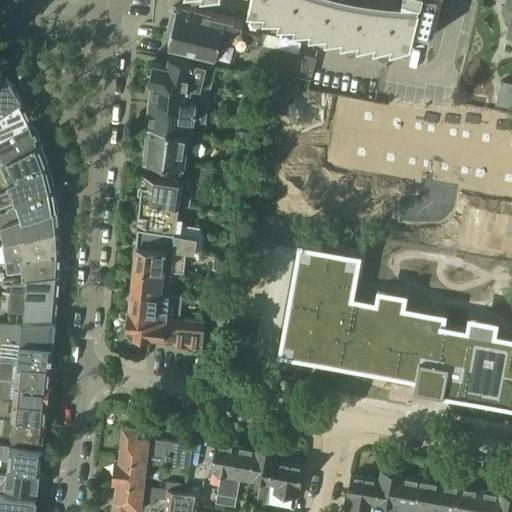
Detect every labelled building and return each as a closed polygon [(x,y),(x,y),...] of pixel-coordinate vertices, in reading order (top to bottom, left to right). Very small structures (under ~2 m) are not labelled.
[(250,0),(250,2),(251,2),(249,6),(249,8),(265,9),(264,14),(263,14),(263,15),(281,15),(279,20),(279,21),(296,21),(295,26),(294,26),(294,27),(312,26),(310,31),(310,32),(327,30),(326,35),(326,36),(344,34),(342,38),(342,39),(342,40),(360,37),(358,41),(358,43),(376,39),(375,43),(374,44),(374,45),(392,41),(391,45),(391,47),(413,40),(413,39),(431,34),(431,35),(433,35),(441,0),(250,0)] [(168,25),(173,26),(168,43),(234,59),(237,47),(251,50),(252,44),(258,45),(262,29),(238,23),(240,16),(226,13),(225,15),(178,4),(177,7),(173,5),(168,25)] [(305,54),(301,69),(313,72),(316,57),(305,54)] [(149,83),(152,83),(190,87),(209,89),(212,89),(217,66),(206,65),(170,56),(168,65),(154,61),(149,83)] [(0,115),(23,99),(8,75),(0,75),(0,115)] [(511,107),(511,104),(511,82),(501,80),(496,103),(511,107)] [(152,83),(150,103),(207,111),(208,100),(209,89),(190,87),(152,83)] [(0,139),(32,120),(23,99),(0,115),(0,139)] [(341,102),(328,172),(422,188),(418,208),(396,208),(396,232),(449,232),(456,194),(511,204),(511,122),(469,115),(468,125),(341,102)] [(150,103),(148,125),(186,131),(187,119),(193,120),(193,121),(206,123),(207,111),(150,103)] [(41,141),(32,120),(0,139),(0,162),(3,162),(41,141)] [(190,131),(186,131),(148,125),(148,129),(147,129),(143,132),(142,142),(145,146),(147,146),(145,161),(185,167),(190,131)] [(249,140),(250,132),(236,130),(235,138),(249,140)] [(49,162),(41,141),(3,162),(0,162),(0,185),(10,180),(49,162)] [(0,206),(19,200),(55,184),(54,181),(49,162),(10,180),(13,189),(0,193),(0,206)] [(230,182),(232,169),(215,166),(213,179),(230,182)] [(141,195),(141,199),(180,205),(183,193),(187,194),(188,187),(204,189),(206,178),(188,175),(188,181),(144,173),(143,183),(139,185),(138,192),(141,195)] [(0,225),(1,226),(59,207),(55,184),(19,200),(20,205),(3,211),(0,212),(0,225)] [(179,215),(180,205),(141,199),(137,201),(136,209),(140,211),(138,222),(182,229),(183,216),(179,215)] [(22,238),(61,229),(59,207),(1,226),(6,242),(12,241),(22,238)] [(201,253),(204,237),(139,226),(137,246),(175,250),(186,252),(201,253)] [(61,252),(61,229),(22,238),(12,241),(6,242),(3,243),(6,261),(61,252)] [(309,241),(289,350),(424,375),(422,387),(511,403),(511,332),(451,321),(452,312),(360,294),(368,252),(309,241)] [(137,246),(134,268),(173,272),(184,273),(186,252),(175,250),(137,246)] [(24,270),(24,277),(27,277),(60,273),(61,252),(6,261),(8,273),(24,270)] [(134,268),(132,290),(171,294),(173,272),(134,268)] [(58,296),(60,273),(27,277),(27,282),(11,283),(11,292),(2,291),(1,295),(10,296),(58,296)] [(198,287),(197,295),(205,296),(206,288),(198,287)] [(171,294),(132,290),(130,312),(180,316),(182,295),(171,294)] [(1,295),(0,309),(25,310),(25,316),(56,316),(58,296),(10,296),(1,295)] [(228,309),(211,307),(210,321),(224,322),(227,317),(228,309)] [(257,342),(262,316),(238,311),(233,338),(257,342)] [(189,317),(180,316),(130,312),(128,312),(126,330),(133,336),(185,342),(185,348),(202,352),(205,318),(189,317)] [(0,341),(2,341),(7,341),(7,340),(54,345),(56,320),(0,321),(0,341)] [(0,357),(52,363),(54,345),(7,340),(7,341),(2,341),(0,357)] [(0,377),(50,382),(52,363),(0,357),(0,377)] [(0,395),(1,396),(15,397),(48,401),(50,382),(0,377),(0,395)] [(0,414),(47,419),(48,401),(15,397),(1,396),(0,402),(0,414)] [(0,432),(20,435),(45,438),(47,419),(0,414),(0,432)] [(116,456),(116,457),(119,457),(148,461),(164,462),(166,438),(138,435),(139,426),(123,424),(119,457),(116,456)] [(166,438),(164,462),(190,465),(193,441),(166,438)] [(225,509),(226,502),(237,443),(217,439),(211,469),(222,471),(217,496),(202,493),(200,504),(225,509)] [(0,465),(9,466),(41,471),(44,449),(0,442),(0,465)] [(237,443),(226,502),(236,504),(242,475),(251,477),(257,447),(256,447),(237,443)] [(272,481),(274,481),(278,459),(276,459),(278,448),(256,444),(256,447),(257,447),(251,477),(261,479),(256,507),(267,509),(272,481)] [(119,457),(116,457),(113,482),(116,483),(145,486),(148,461),(119,457)] [(278,459),(274,481),(277,481),(275,491),(299,496),(305,463),(278,459)] [(0,487),(37,493),(41,471),(9,466),(8,474),(0,472),(0,487)] [(396,511),(404,473),(404,472),(383,468),(381,478),(377,500),(388,502),(385,511),(396,511)] [(417,508),(423,477),(404,473),(396,511),(406,511),(408,506),(417,508)] [(381,478),(351,474),(346,504),(371,509),(373,499),(377,500),(381,478)] [(426,511),(436,511),(443,481),(423,477),(417,508),(427,509),(426,511)] [(166,481),(165,488),(167,489),(181,490),(182,483),(166,481)] [(457,511),(463,484),(443,481),(436,511),(457,511)] [(165,488),(145,486),(116,483),(112,511),(128,511),(129,509),(142,510),(143,501),(154,502),(155,497),(166,498),(167,489),(165,488)] [(477,511),(482,488),(463,484),(457,511),(477,511)] [(498,511),(502,492),(501,492),(482,488),(477,511),(498,511)] [(198,511),(200,504),(202,493),(181,490),(167,489),(166,498),(164,511),(198,511)] [(511,511),(511,491),(501,490),(501,492),(502,492),(498,511),(511,511)] [(0,511),(34,511),(36,498),(0,493),(0,511)]
